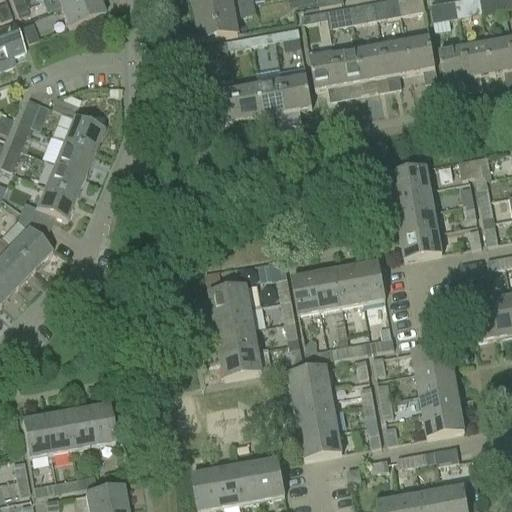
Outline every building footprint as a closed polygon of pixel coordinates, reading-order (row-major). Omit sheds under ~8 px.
[(19,0),(8,0),(12,10),(22,6),(19,0)] [(95,0),(54,0),(60,15),(96,2),(95,0)] [(195,19),(253,8),(253,7),(263,5),(261,0),(193,0),(197,18),(195,19)] [(317,14),(342,9),(339,0),(322,0),(315,1),(314,0),(300,0),(288,2),(289,12),(316,8),(317,14)] [(504,16),(502,8),(496,0),(479,13),(480,21),(504,16)] [(511,14),(511,0),(502,8),(504,16),(511,14)] [(425,17),(424,14),(424,11),(415,1),(399,15),(400,22),(424,18),(425,17)] [(60,15),(60,16),(67,35),(103,21),(96,2),(60,15)] [(400,22),(399,15),(391,5),(374,19),(376,27),(400,22)] [(480,21),(479,13),(472,5),(454,18),(456,25),(480,21)] [(28,21),(22,6),(12,10),(18,25),(28,21)] [(256,20),(253,8),(195,19),(195,20),(197,20),(201,41),(199,41),(200,47),(237,40),(234,24),(256,20)] [(0,29),(11,25),(5,9),(0,11),(0,29)] [(376,27),(374,19),(366,9),(351,24),(352,31),(376,27)] [(456,25),(454,18),(448,9),(429,13),(432,29),(456,25)] [(352,31),(351,24),(342,13),(324,17),(326,27),(327,35),(352,31)] [(326,27),(324,17),(300,21),(302,31),(326,27)] [(24,60),(17,41),(13,29),(0,34),(0,77),(11,73),(8,65),(24,60)] [(32,31),(21,35),(27,50),(37,46),(32,31)] [(274,48),(298,44),(296,36),(273,40),(274,48)] [(249,52),(274,48),(273,40),(248,44),(249,52)] [(428,44),(405,48),(410,80),(422,77),(425,89),(438,87),(434,67),(429,43),(428,44)] [(226,56),(249,52),(248,44),(224,48),(226,56)] [(458,99),(470,97),(461,54),(462,54),(460,45),(447,48),(449,57),(437,59),(440,71),(443,90),(456,87),(458,99)] [(511,58),(509,45),(486,50),(491,81),(504,79),(506,91),(511,89),(511,58)] [(202,60),(226,56),(224,48),(200,52),(202,60)] [(405,48),(380,52),(388,96),(400,94),(398,82),(410,80),(405,48)] [(479,83),(491,81),(486,50),(462,54),(461,54),(470,97),(482,95),(479,83)] [(377,98),(388,96),(380,52),(356,57),(362,89),(375,86),(377,98)] [(310,78),(314,97),(327,95),(329,107),(340,105),(332,61),(331,61),(330,55),(306,59),(308,65),(310,78)] [(350,91),(362,89),(356,57),(332,61),(340,105),(353,103),(350,91)] [(299,117),(311,114),(308,95),(305,83),(304,73),(278,78),(280,87),(281,87),(289,131),(301,129),(299,117)] [(230,141),(241,139),(233,96),(231,83),(218,85),(221,98),(209,100),(215,132),(228,129),(230,141)] [(277,133),(289,131),(281,87),(280,87),(256,91),(263,123),(275,121),(277,133)] [(233,96),(241,139),(253,137),(251,125),(263,123),(256,91),(233,96)] [(72,125),(76,114),(54,105),(50,117),(70,125),(59,121),(50,143),(61,147),(61,148),(85,158),(92,161),(93,161),(94,160),(93,160),(101,139),(103,139),(103,138),(99,137),(103,127),(102,125),(96,122),(93,123),(91,126),(89,132),(72,125)] [(28,134),(30,130),(38,112),(26,107),(17,130),(28,134)] [(0,138),(6,141),(12,127),(0,121),(0,138)] [(19,157),(23,146),(12,142),(8,152),(19,157)] [(84,182),(92,161),(85,158),(61,148),(52,170),(83,183),(84,184),(85,183),(84,182)] [(15,167),(19,157),(8,152),(0,172),(0,174),(10,179),(15,167)] [(474,188),(490,185),(486,163),(469,166),(473,183),(474,188)] [(467,184),(473,183),(469,166),(456,169),(460,186),(467,184)] [(74,205),(83,183),(52,170),(42,192),(75,206),(76,205),(74,205)] [(388,181),(392,203),(430,197),(426,175),(388,181)] [(489,207),(494,206),(490,185),(474,188),(478,209),(489,208),(489,207)] [(75,206),(42,192),(34,214),(22,209),(19,218),(47,237),(54,223),(66,229),(67,228),(65,227),(74,206),(75,206)] [(461,213),(472,211),(469,193),(458,195),(461,213)] [(392,203),(396,224),(434,218),(430,197),(392,203)] [(481,226),(491,223),(489,208),(478,209),(481,226)] [(464,228),(475,227),(472,211),(461,213),(464,228)] [(41,251),(47,237),(19,218),(16,227),(26,237),(10,253),(33,276),(49,260),(50,261),(51,260),(41,251)] [(400,246),(438,239),(434,218),(396,224),(400,246)] [(484,235),(486,253),(497,251),(494,234),(484,235)] [(467,239),(470,256),(480,254),(477,237),(467,239)] [(400,246),(404,267),(441,261),(438,239),(400,246)] [(10,253),(9,254),(0,244),(0,277),(16,293),(32,277),(33,278),(34,277),(33,276),(10,253)] [(504,274),(511,272),(511,262),(502,264),(504,274)] [(487,277),(504,274),(502,264),(486,267),(487,277)] [(459,272),(462,286),(484,283),(481,268),(459,272)] [(364,311),(384,307),(378,269),(357,273),(364,311)] [(268,270),(257,272),(260,288),(271,286),(268,270)] [(342,315),(364,311),(357,273),(336,277),(342,315)] [(16,294),(16,293),(0,277),(0,309),(15,294),(16,295),(17,295),(16,294)] [(320,318),(342,315),(336,277),(313,281),(320,318)] [(217,278),(204,280),(206,292),(219,290),(217,278)] [(298,322),(320,318),(313,281),(291,285),(298,322)] [(280,308),(290,306),(286,286),(277,287),(280,308)] [(211,314),(212,321),(250,314),(250,313),(259,312),(255,291),(208,300),(209,301),(203,302),(205,315),(211,314)] [(489,307),(496,345),(511,341),(511,309),(511,303),(489,307)] [(284,330),(294,328),(290,306),(280,308),(284,330)] [(472,341),(473,349),(496,345),(489,307),(466,311),(472,341)] [(216,343),(254,336),(250,314),(212,321),(216,343)] [(288,352),(298,350),(294,328),(284,330),(288,352)] [(379,336),(381,347),(390,345),(388,335),(379,336)] [(258,357),(257,356),(254,336),(216,343),(220,364),(258,357)] [(376,359),(393,356),(391,345),(390,345),(381,347),(374,348),(376,359)] [(292,374),(302,372),(298,350),(288,352),(292,374)] [(350,363),(366,360),(365,350),(348,353),(350,363)] [(410,359),(414,381),(452,374),(448,352),(410,359)] [(333,366),(350,363),(348,353),(332,356),(333,366)] [(224,386),(271,378),(267,355),(257,356),(258,357),(220,364),(224,386)] [(322,358),(305,361),(307,371),(324,368),(322,358)] [(382,364),(371,366),(374,383),(376,383),(384,381),(382,364)] [(358,386),(367,384),(368,384),(365,367),(355,369),(358,386)] [(292,404),(330,397),(326,374),(288,381),(292,404)] [(418,402),(456,395),(452,374),(414,381),(418,402)] [(379,410),(389,408),(386,390),(375,392),(379,410)] [(362,412),(372,409),(369,393),(358,395),(362,412)] [(422,424),(460,417),(456,395),(418,402),(422,424)] [(296,425),(334,418),(330,397),(292,404),(296,425)] [(381,425),(392,423),(389,408),(379,410),(381,425)] [(372,409),(362,412),(365,428),(376,426),(372,409)] [(85,416),(92,453),(113,449),(106,412),(85,416)] [(66,419),(72,457),(92,453),(85,416),(66,419)] [(426,445),(464,439),(460,417),(422,424),(426,445)] [(300,445),(337,438),(334,418),(296,425),(300,445)] [(51,461),(72,457),(66,419),(45,423),(51,461)] [(27,465),(51,461),(45,423),(20,427),(27,465)] [(387,452),(397,450),(394,434),(384,436),(387,452)] [(371,455),(381,453),(378,437),(368,438),(371,455)] [(341,461),(337,438),(300,445),(304,467),(341,461)] [(10,461),(21,459),(18,442),(8,444),(10,461)] [(458,469),(455,455),(434,458),(436,473),(458,469)] [(430,469),(429,459),(412,462),(414,472),(430,469)] [(396,465),(396,469),(398,475),(414,472),(412,462),(396,465)] [(277,466),(256,470),(262,507),(284,503),(277,466)] [(371,480),(388,477),(386,467),(369,470),(371,480)] [(15,487),(25,485),(22,469),(12,471),(15,487)] [(256,470),(233,474),(240,511),(262,507),(256,470)] [(77,486),(76,486),(74,474),(52,478),(54,490),(56,490),(58,500),(79,496),(77,486)] [(233,474),(213,477),(219,511),(236,511),(240,511),(233,474)] [(360,487),(358,476),(346,478),(347,481),(348,489),(360,487)] [(196,511),(219,511),(213,477),(191,481),(196,511)] [(103,492),(121,489),(119,479),(101,482),(103,492)] [(92,483),(77,486),(79,496),(94,494),(92,483)] [(18,504),(28,502),(25,485),(15,487),(18,504)] [(34,504),(58,500),(56,490),(54,490),(32,494),(34,504)] [(443,511),(465,511),(462,493),(441,497),(443,511)] [(84,501),(85,511),(124,511),(122,494),(84,501)] [(421,511),(443,511),(441,497),(420,501),(421,511)] [(398,511),(421,511),(420,501),(398,505),(398,511)]
